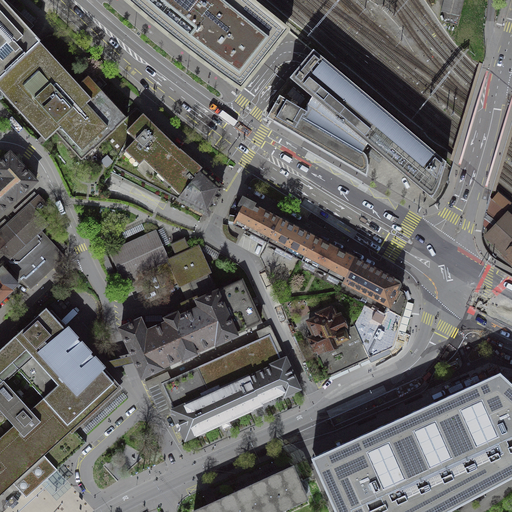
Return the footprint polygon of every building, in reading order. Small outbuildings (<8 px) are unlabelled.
[(0,0),(0,79),(40,43),(39,42),(40,41),(34,35),(29,30),(32,28),(34,26),(5,0),(0,0)] [(251,0),(122,0),(125,2),(132,8),(136,11),(146,20),(156,28),(167,37),(173,42),(177,45),(188,53),(199,62),(210,70),(218,75),(220,77),(231,85),(241,92),(290,31),(251,0)] [(463,0),(444,0),(442,10),(460,15),(463,0)] [(127,119),(127,118),(97,85),(89,76),(88,76),(79,85),(40,43),(0,79),(0,91),(43,139),(45,141),(46,141),(56,132),(81,160),(82,160),(92,150),(93,151),(105,140),(116,129),(116,128),(127,119)] [(312,97),(305,111),(280,96),(267,118),(273,121),(366,175),(367,172),(368,169),(368,166),(368,163),(367,160),(366,157),(365,155),(363,152),(365,148),(368,144),(432,198),(435,194),(437,190),(439,187),(440,183),(446,162),(314,51),(302,64),(290,79),(312,97)] [(177,199),(201,169),(202,168),(188,156),(187,157),(169,139),(137,108),(127,118),(127,119),(116,128),(116,129),(105,140),(119,155),(113,166),(177,199)] [(450,154),(447,151),(444,154),(451,160),(453,157),(450,154)] [(0,266),(47,224),(37,213),(46,204),(39,197),(0,232),(0,213),(16,199),(16,200),(36,182),(23,167),(10,153),(0,162),(0,266)] [(222,188),(201,169),(177,199),(208,215),(214,204),(216,205),(218,201),(220,196),(218,195),(222,188)] [(486,213),(485,219),(491,223),(495,227),(508,213),(505,210),(510,203),(498,193),(493,199),(490,197),(486,213)] [(233,225),(268,243),(280,218),(261,208),(255,205),(256,203),(243,196),(235,212),(239,214),(234,222),(233,225)] [(495,227),(486,236),(511,260),(511,217),(508,213),(495,227)] [(280,218),(268,243),(302,261),(314,236),(299,228),(280,218)] [(180,286),(181,285),(186,298),(188,300),(175,306),(175,307),(173,308),(176,314),(171,316),(166,318),(167,322),(146,332),(140,319),(138,320),(121,328),(133,357),(137,364),(142,376),(144,376),(144,375),(162,367),(162,366),(175,360),(182,357),(183,359),(197,353),(196,351),(216,342),(216,343),(237,334),(236,333),(261,322),(242,280),(233,284),(231,280),(222,284),(224,289),(217,292),(208,273),(210,272),(198,247),(190,250),(184,239),(172,244),(177,256),(169,260),(156,231),(110,252),(125,284),(134,280),(143,276),(141,272),(158,265),(168,287),(178,282),(180,286)] [(0,300),(3,298),(10,292),(12,290),(11,289),(15,286),(23,279),(31,288),(64,257),(42,233),(9,263),(16,272),(11,277),(2,267),(0,269),(0,300)] [(314,236),(302,261),(343,282),(356,257),(336,247),(314,236)] [(356,257),(343,282),(389,306),(388,309),(402,317),(406,300),(403,292),(399,290),(401,287),(401,286),(401,285),(401,284),(401,283),(401,282),(400,282),(400,281),(399,280),(398,280),(378,269),(356,257)] [(398,330),(402,317),(388,309),(384,316),(365,306),(355,325),(355,326),(369,358),(380,353),(390,348),(391,348),(392,347),(393,347),(393,346),(393,345),(398,330)] [(316,318),(308,321),(313,331),(308,333),(310,338),(309,338),(315,350),(327,377),(349,367),(369,358),(355,326),(355,325),(347,329),(346,327),(347,326),(348,323),(346,318),(343,317),(341,317),(340,315),(338,315),(334,307),(331,308),(318,314),(319,317),(316,318)] [(0,494),(13,483),(23,494),(37,481),(45,474),(54,466),(83,439),(71,426),(85,413),(86,415),(117,387),(106,375),(110,371),(104,365),(103,363),(91,350),(72,329),(68,332),(46,308),(0,349),(0,494)] [(182,428),(186,438),(196,434),(195,434),(216,424),(216,426),(222,424),(224,428),(227,426),(230,425),(228,421),(233,419),(232,417),(253,408),(258,406),(262,404),(261,402),(284,392),(285,394),(299,388),(285,358),(281,360),(270,334),(171,379),(168,371),(158,376),(174,412),(172,413),(176,422),(179,429),(182,428)] [(137,364),(133,357),(104,365),(110,371),(137,364)] [(444,511),(511,476),(511,382),(500,372),(488,378),(352,439),(311,457),(336,511),(444,511)] [(127,397),(123,393),(82,429),(86,434),(127,397)] [(45,474),(37,481),(56,501),(72,487),(54,466),(45,474)] [(274,511),(279,510),(307,497),(293,466),(216,501),(216,500),(215,500),(214,498),(211,500),(207,501),(208,503),(207,503),(208,504),(203,507),(199,508),(199,509),(194,511),(193,511),(274,511)]
